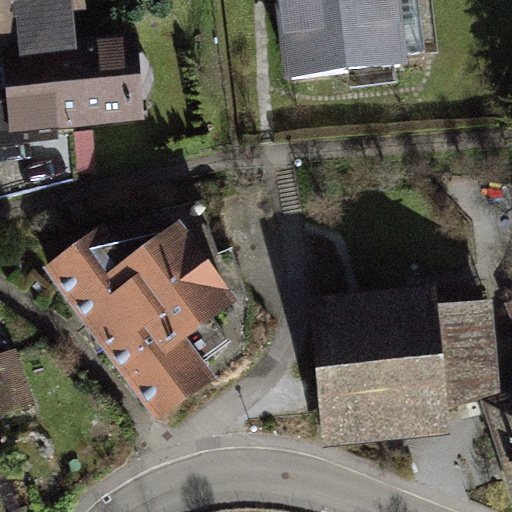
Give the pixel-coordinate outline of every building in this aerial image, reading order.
[(76,0),(0,0),(0,132),(150,129),(149,46),(77,48),(76,0)] [(394,0),(275,0),(282,80),(400,71),(394,0)] [(50,267),(118,390),(233,328),(165,205),(50,267)] [(311,307),(319,440),(428,433),(420,300),(311,307)] [(511,511),(511,393),(476,404),(507,511),(511,511)]
